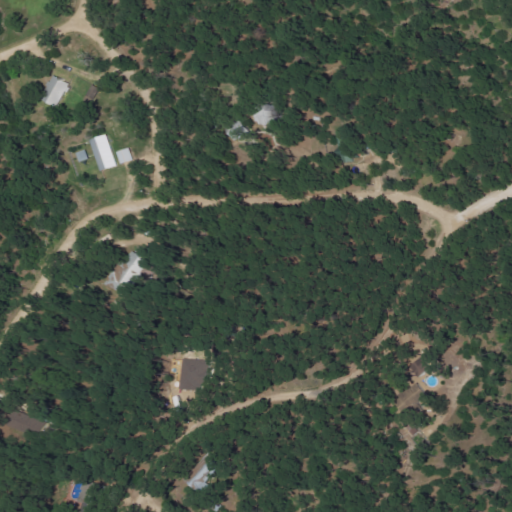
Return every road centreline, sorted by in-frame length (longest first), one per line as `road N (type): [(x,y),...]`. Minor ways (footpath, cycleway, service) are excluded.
road 1 (residential): [(132,511),(140,483),(198,410),(355,369),(420,277),(450,218),(511,182)]
road 2 (residential): [(450,218),(393,191),(359,186),(177,189),(78,228),(0,334)]
road 3 (residential): [(83,8),(157,112),(163,193)]
